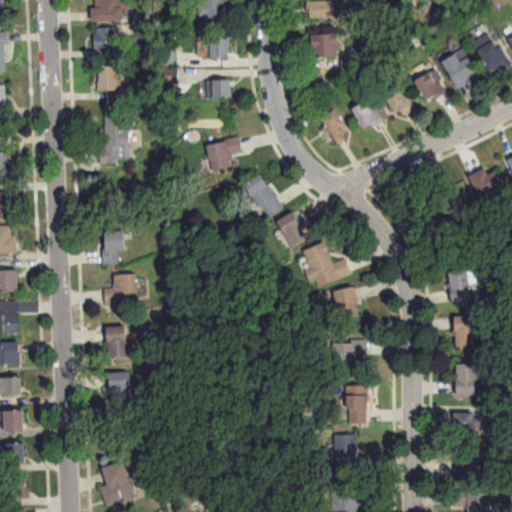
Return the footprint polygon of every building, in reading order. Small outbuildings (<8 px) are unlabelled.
[(94,0),(95,21),(125,21),(125,0),(94,0)] [(199,16),(206,16),(206,27),(227,27),(227,0),(204,0),(199,0),(199,16)] [(311,18),(337,18),(337,1),(311,1),(311,18)] [(122,27),(95,27),(95,51),(122,51),(122,27)] [(0,72),(9,72),(8,33),(0,32),(0,72)] [(474,42),(492,72),(508,63),(490,33),(474,42)] [(339,35),(313,35),(313,57),(339,57),(339,35)] [(212,59),(231,59),(231,39),(206,39),(206,50),(212,50),(212,59)] [(443,61),(458,88),(481,75),(466,49),(443,61)] [(343,73),(354,72),(353,58),(342,60),(343,73)] [(99,65),(99,92),(119,92),(119,65),(99,65)] [(430,103),(449,93),(436,70),(417,81),(430,103)] [(207,99),(234,99),(234,81),(207,81),(207,99)] [(416,110),(399,82),(383,92),(400,120),(416,110)] [(6,85),(0,84),(0,120),(8,121),(6,85)] [(352,110),(366,132),(384,121),(371,99),(352,110)] [(354,137),(337,111),(323,119),(340,146),(354,137)] [(214,171),(234,168),(231,156),(244,154),(241,138),(209,144),(214,171)] [(0,180),(13,180),(12,153),(0,153),(0,180)] [(495,173),(491,176),(486,168),(468,179),(481,201),(504,188),(495,173)] [(271,218),(285,207),(260,175),(245,187),(271,218)] [(447,212),(464,211),(462,187),(445,188),(447,212)] [(0,220),(15,221),(15,194),(0,193),(0,220)] [(278,221),(292,248),(310,238),(296,212),(278,221)] [(0,254),(17,255),(17,227),(0,226),(0,254)] [(104,264),(128,264),(128,232),(104,232),(104,264)] [(353,275),(348,259),(334,263),(328,243),(304,251),(316,287),(353,275)] [(0,294),(20,294),(20,272),(0,272),(0,294)] [(473,302),(472,272),(451,273),(452,303),(473,302)] [(105,289),(105,305),(138,305),(138,275),(115,275),(116,289),(105,289)] [(363,318),(355,287),(334,293),(343,323),(363,318)] [(20,302),(0,301),(0,334),(20,335),(20,302)] [(476,347),(476,317),(457,317),(457,347),(476,347)] [(129,359),(129,328),(109,328),(109,359),(129,359)] [(368,342),(334,342),(334,370),(355,370),(355,355),(368,355),(368,342)] [(21,344),(0,343),(0,364),(21,365),(21,344)] [(458,396),(482,396),(482,364),(458,364),(458,396)] [(112,406),(136,406),(136,375),(112,375),(112,406)] [(0,397),(23,398),(23,378),(0,378),(0,397)] [(350,424),(370,424),(370,386),(350,386),(350,424)] [(26,432),(26,412),(6,412),(6,432),(26,432)] [(478,414),(449,414),(449,439),(478,439),(478,414)] [(336,435),(336,476),(370,476),(370,457),(359,457),(359,435),(336,435)] [(7,466),(27,466),(27,444),(7,444),(7,466)] [(456,477),(491,477),(491,450),(456,450),(456,477)] [(107,507),(134,500),(125,463),(104,468),(108,487),(103,488),(107,507)] [(0,498),(26,498),(26,478),(0,477),(0,498)] [(332,491),(333,511),(360,511),(361,507),(377,506),(375,487),(332,491)] [(488,511),(488,491),(454,491),(454,506),(469,506),(469,511),(488,511)]
